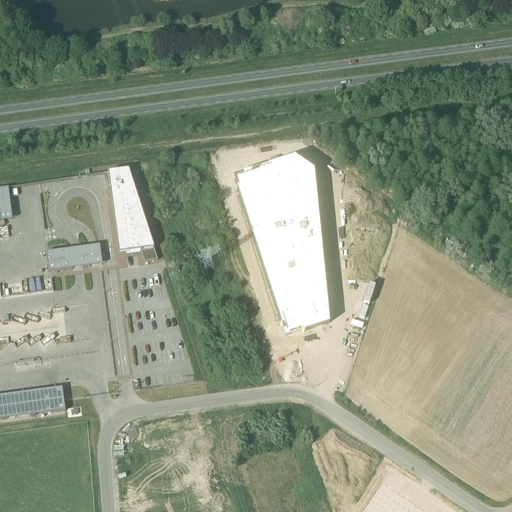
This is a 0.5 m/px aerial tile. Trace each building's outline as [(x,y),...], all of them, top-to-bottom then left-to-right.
[(255,171),(237,175),(238,177),(240,184),(239,186),(276,300),(278,301),(281,311),(300,306),(302,308),(346,298),(337,170),(337,162),(323,153),(316,154),(256,169),(255,171)] [(128,171),(102,175),(107,190),(109,190),(109,195),(108,195),(110,200),(118,255),(140,252),(153,250),(128,171)] [(0,219),(11,218),(8,194),(0,195),(0,219)] [(0,222),(0,233),(11,233),(10,222),(0,222)] [(99,246),(86,248),(89,267),(102,265),(99,246)] [(86,248),(80,249),(82,268),(89,267),(86,248)] [(69,250),(72,270),(82,268),(80,249),(69,250)] [(69,250),(45,253),(48,273),(72,270),(69,250)] [(157,261),(153,250),(140,252),(144,263),(157,261)] [(80,356),(69,358),(71,366),(81,363),(80,356)] [(0,419),(64,412),(61,389),(0,395),(0,419)] [(143,448),(133,449),(135,459),(134,459),(134,460),(135,459),(137,479),(138,479),(139,488),(139,489),(140,498),(230,486),(213,438),(212,438),(212,439),(204,440),(204,439),(193,441),(185,443),(185,442),(173,444),(165,445),(144,447),(143,447),(143,448)] [(418,511),(382,487),(365,511),(418,511)]
